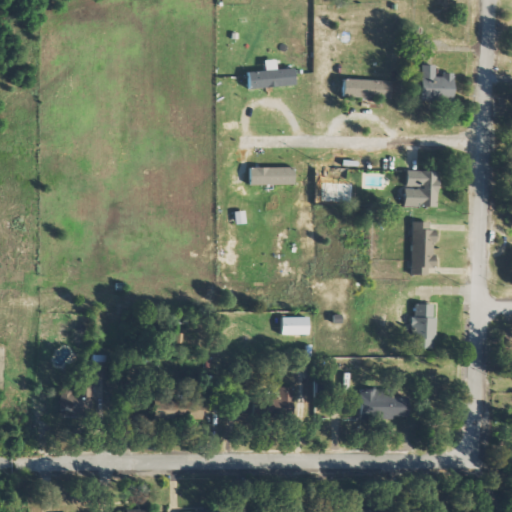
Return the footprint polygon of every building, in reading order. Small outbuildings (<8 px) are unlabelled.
[(294,86),(293,69),(275,70),(274,60),(262,61),(263,72),(246,73),(247,89),(294,86)] [(434,66),(419,65),(418,101),(451,101),(451,75),(434,75),(434,66)] [(388,99),(389,81),(341,80),(340,98),(388,99)] [(292,168),(247,168),(247,186),(293,185),(292,168)] [(402,207),(436,208),(437,172),(403,171),(402,207)] [(426,275),(426,268),(433,268),(433,230),(427,230),(428,223),(410,223),(409,275),(426,275)] [(432,305),(410,306),(411,349),(434,349),(432,305)] [(307,335),(306,318),(279,318),(279,335),(307,335)] [(104,380),(105,355),(92,355),(91,380),(104,380)] [(91,383),(80,383),(80,391),(58,391),(58,418),(91,417),(91,383)] [(268,406),(268,410),(289,411),(291,388),(276,388),(275,398),(273,398),(273,406),(268,406)] [(406,419),(406,393),(358,393),(358,419),(406,419)] [(200,420),(200,402),(151,401),(151,421),(177,421),(177,420),(200,420)]
